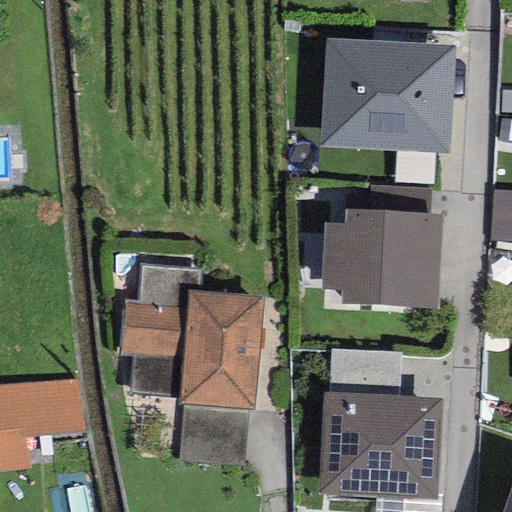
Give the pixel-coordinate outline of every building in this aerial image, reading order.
[(326,40),(319,147),(448,155),(453,47),(326,40)] [(342,290),(341,304),(436,309),(442,215),(345,210),(344,225),(342,290)] [(321,290),(342,290),(344,225),(323,224),(321,290)] [(133,356),(130,395),(179,399),(179,404),(183,404),(247,409),(251,409),(259,301),(196,296),(198,273),(144,269),(142,306),(125,305),(121,355),(133,356)] [(330,394),(397,397),(400,353),(331,351),(330,394)] [(81,378),(0,385),(0,474),(37,468),(29,440),(89,436),(81,378)] [(330,394),(322,394),(318,493),(436,498),(440,399),(397,397),(330,394)] [(244,466),(247,409),(183,404),(179,460),(244,466)] [(511,511),(511,482),(501,511),(511,511)]
